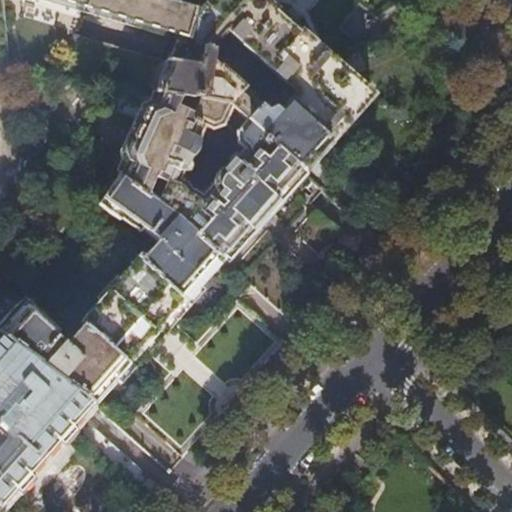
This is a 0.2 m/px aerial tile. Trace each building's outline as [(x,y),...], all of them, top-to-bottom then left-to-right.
[(46,0),(90,12),(179,39),(187,41),(196,9),(165,0),(46,0)] [(276,149),(303,172),(330,142),(325,137),(335,126),(342,118),(348,122),(371,96),(333,63),(287,23),(260,0),(199,0),(196,9),(187,41),(179,39),(174,53),(173,53),(157,93),(182,98),(198,100),(226,105),(265,139),(276,149)] [(265,139),(226,105),(198,100),(192,114),(178,108),(182,98),(157,93),(156,93),(150,108),(144,109),(138,121),(140,124),(139,126),(135,127),(130,138),(132,140),(133,142),(132,144),(127,146),(122,157),(124,159),(125,164),(118,177),(146,197),(153,182),(163,186),(155,204),(182,224),(191,231),(201,220),(206,223),(196,235),(225,261),(257,225),(261,225),(266,219),(272,212),(272,208),(303,172),(276,149),(265,161),(255,151),(265,139)] [(146,197),(118,177),(101,201),(152,237),(157,241),(143,256),(139,253),(79,321),(83,324),(67,342),(20,301),(0,323),(0,335),(96,405),(159,335),(225,261),(196,235),(191,231),(182,224),(155,204),(146,197)] [(73,432),(80,424),(90,413),(96,405),(0,335),(0,505),(3,509),(7,511),(9,511),(44,473),(67,446),(65,444),(74,434),(73,432)]
